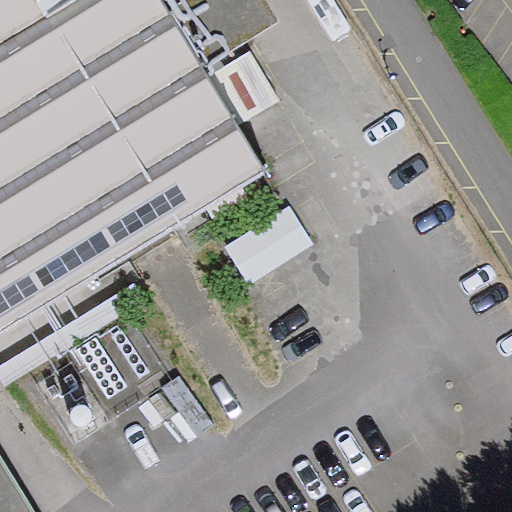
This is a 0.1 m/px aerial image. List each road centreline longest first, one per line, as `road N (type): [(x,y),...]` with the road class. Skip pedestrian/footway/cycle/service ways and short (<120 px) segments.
road 1 (unknown): [(228,511),(511,333)]
road 2 (residential): [(383,0),(511,204)]
